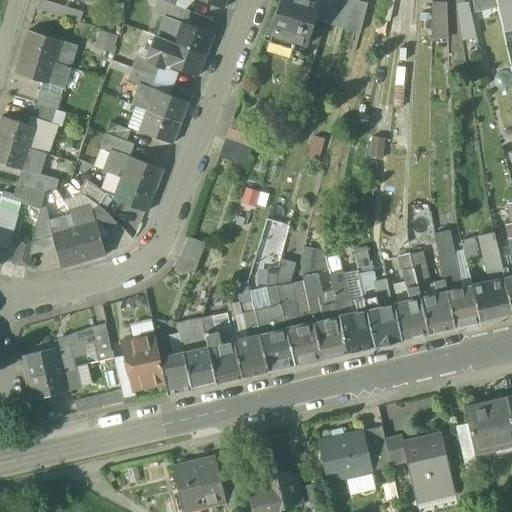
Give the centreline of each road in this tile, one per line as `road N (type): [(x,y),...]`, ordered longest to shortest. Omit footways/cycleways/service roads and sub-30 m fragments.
road 1 (tertiary): [(511,346),(0,463)]
road 2 (residential): [(0,289),(40,295),(131,270),(159,243),(249,0)]
